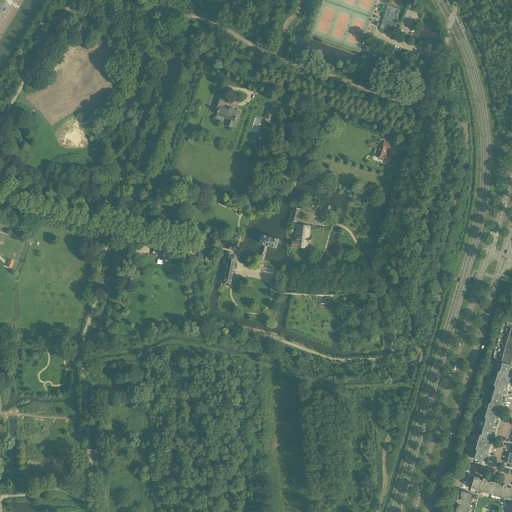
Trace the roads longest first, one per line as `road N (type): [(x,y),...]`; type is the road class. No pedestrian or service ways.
road 1 (secondary): [(486,252),(411,511)]
road 2 (secondary): [(429,511),(501,260)]
road 3 (track): [(239,233),(170,220),(158,210),(166,195),(193,197),(240,217)]
road 4 (track): [(239,267),(242,214),(296,173),(309,181)]
